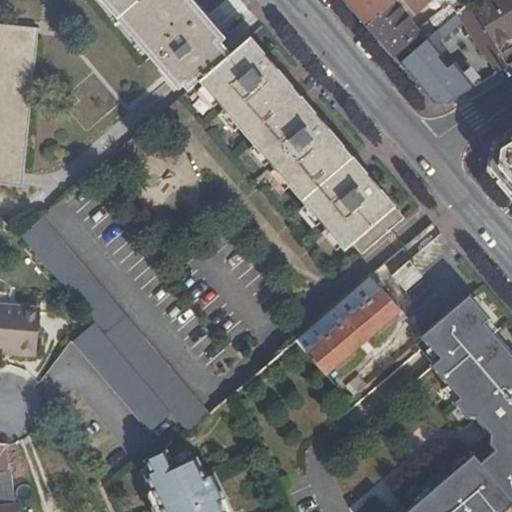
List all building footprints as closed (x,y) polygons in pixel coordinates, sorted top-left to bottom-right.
[(155,69),(160,65),(184,92),(200,79),(238,46),(199,0),(105,0),(151,54),(147,58),(155,69)] [(389,0),(350,0),(367,19),(389,0)] [(389,0),(367,19),(393,50),(421,26),(403,5),(407,0),(448,0),(434,13),(442,22),(467,0),(389,0)] [(477,12),(469,0),(467,0),(442,22),(438,25),(446,32),(463,17),(486,52),(488,50),(499,67),(508,62),(501,50),(477,12)] [(511,0),(497,0),(494,2),(511,31),(511,29),(511,0)] [(494,2),(477,12),(501,50),(511,42),(511,32),(511,31),(494,2)] [(0,180),(25,182),(41,24),(0,19),(0,180)] [(428,33),(399,58),(432,96),(453,96),(481,79),(470,63),(457,72),(452,66),(455,63),(451,58),(447,61),(437,49),(439,47),(428,33)] [(268,52),(266,53),(252,35),(238,46),(200,79),(344,247),(352,240),(362,251),(404,216),(380,187),(382,186),(372,174),(370,175),(328,126),(330,125),(319,112),(317,113),(277,65),(279,64),(268,52)] [(511,128),(500,135),(495,169),(511,188),(511,128)] [(24,238),(94,319),(136,369),(179,419),(187,429),(208,411),(42,213),(20,233),(24,238)] [(405,288),(421,274),(408,259),(392,272),(405,288)] [(400,308),(371,272),(295,337),(326,373),(327,371),(400,308)] [(476,448),(455,466),(413,503),(402,511),(397,511),(393,508),(387,511),(500,511),(511,503),(511,354),(483,320),(488,315),(471,294),(423,334),(450,365),(462,380),(456,386),(466,400),(477,397),(481,401),(491,414),(487,426),(500,441),(482,456),(476,448)] [(0,299),(0,342),(5,343),(19,343),(18,349),(36,350),(41,304),(0,299)] [(158,439),(179,419),(136,369),(135,370),(93,320),(73,339),(158,439)] [(342,372),(333,379),(349,397),(357,390),(350,381),(342,372)] [(0,511),(17,511),(8,443),(3,443),(0,442),(0,511)] [(234,511),(221,484),(222,483),(216,469),(214,470),(202,444),(181,453),(176,443),(145,458),(152,471),(150,472),(164,503),(189,491),(195,504),(177,511),(234,511)]
